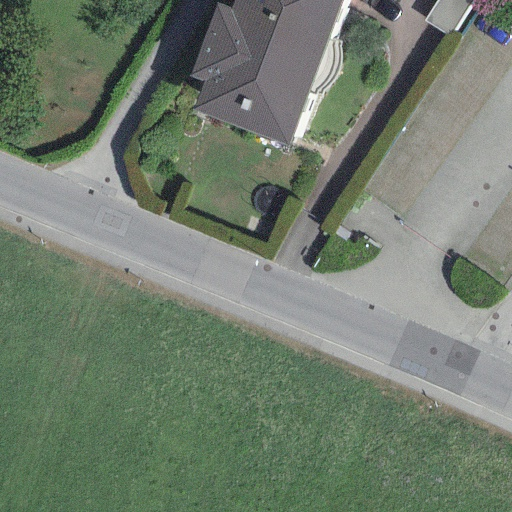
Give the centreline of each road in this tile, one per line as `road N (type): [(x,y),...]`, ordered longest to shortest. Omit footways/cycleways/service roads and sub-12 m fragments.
road 1 (residential): [(483,394),(73,224)]
road 2 (residential): [(195,0),(73,224)]
